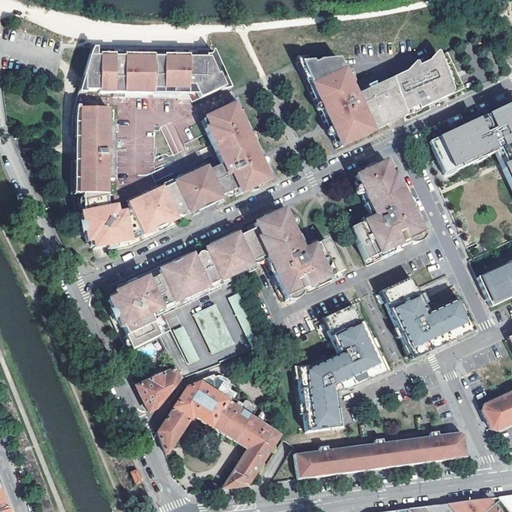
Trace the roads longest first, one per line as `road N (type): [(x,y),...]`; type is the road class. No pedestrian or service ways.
road 1 (residential): [(72,290),(396,138)]
road 2 (residential): [(175,511),(72,290)]
road 3 (tertiary): [(492,479),(276,511)]
road 4 (residential): [(441,238),(277,314),(265,290)]
road 5 (residential): [(72,290),(0,124)]
road 6 (residential): [(492,479),(442,358)]
road 7 (residential): [(396,138),(511,83)]
